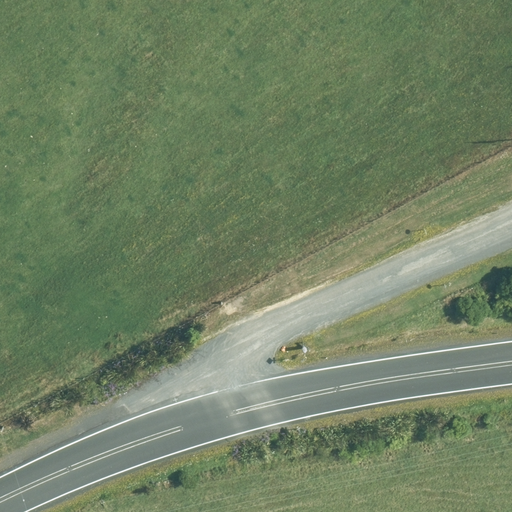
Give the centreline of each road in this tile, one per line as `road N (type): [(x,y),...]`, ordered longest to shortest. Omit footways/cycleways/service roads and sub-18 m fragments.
road 1 (unclassified): [(207,418),(202,377),(225,352),(511,195)]
road 2 (tertiary): [(207,418),(419,373),(511,363)]
road 3 (tertiary): [(0,500),(207,418)]
